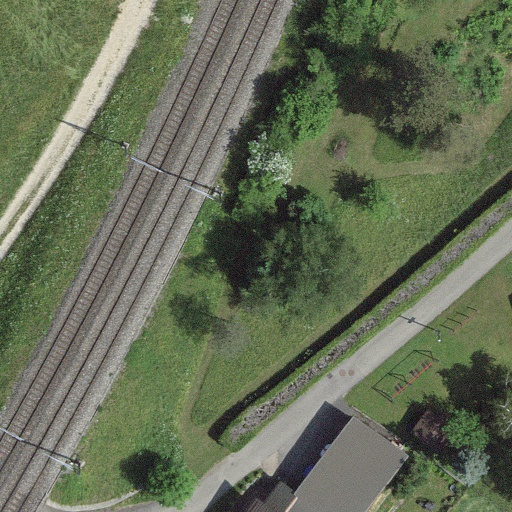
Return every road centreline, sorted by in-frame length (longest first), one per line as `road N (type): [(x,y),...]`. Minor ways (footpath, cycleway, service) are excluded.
road 1 (unclassified): [(0,491),(34,511),(188,511),(511,229)]
road 2 (track): [(143,0),(0,240)]
